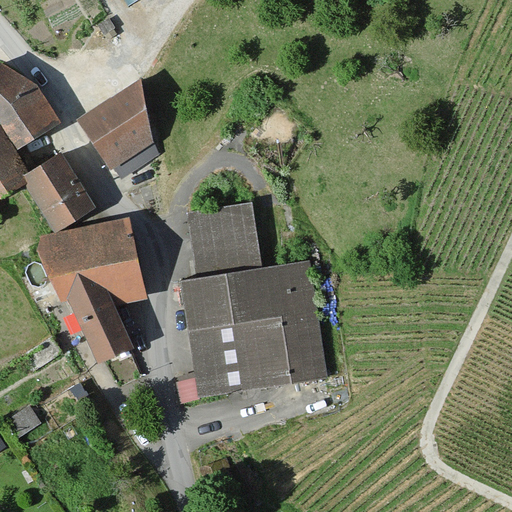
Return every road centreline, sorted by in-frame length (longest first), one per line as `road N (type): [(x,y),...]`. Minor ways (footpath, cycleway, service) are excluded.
road 1 (residential): [(188,511),(144,228),(97,172),(39,72),(0,24)]
road 2 (track): [(161,0),(118,56),(54,97)]
